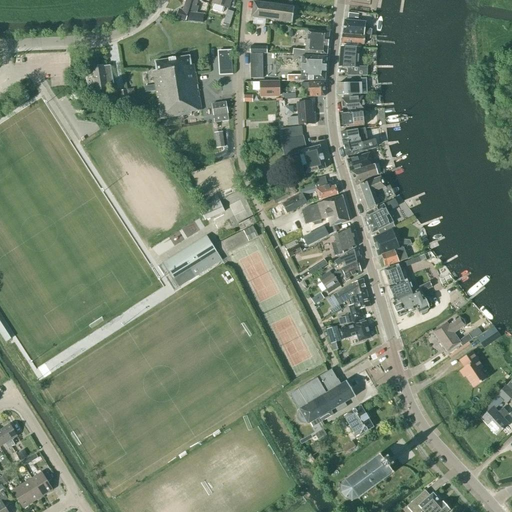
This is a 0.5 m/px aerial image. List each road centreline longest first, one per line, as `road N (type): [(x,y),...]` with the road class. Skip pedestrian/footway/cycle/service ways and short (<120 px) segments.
road 1 (unclassified): [(493,505),(420,423),(400,378),(337,152),(331,91),(340,0)]
road 2 (residential): [(244,0),(243,173),(334,363)]
road 3 (residential): [(0,45),(106,38),(138,23),(160,0)]
road 4 (residential): [(77,497),(21,406),(0,404)]
